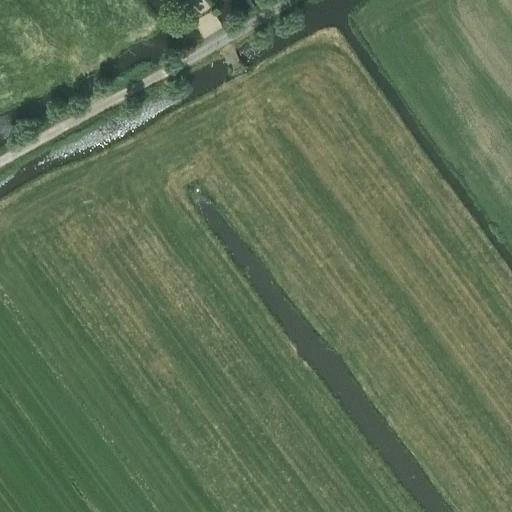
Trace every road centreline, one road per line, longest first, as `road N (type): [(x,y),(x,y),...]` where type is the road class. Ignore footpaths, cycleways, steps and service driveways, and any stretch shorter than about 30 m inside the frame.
road 1 (track): [(0,162),(166,69)]
road 2 (unclassified): [(166,69),(289,0)]
